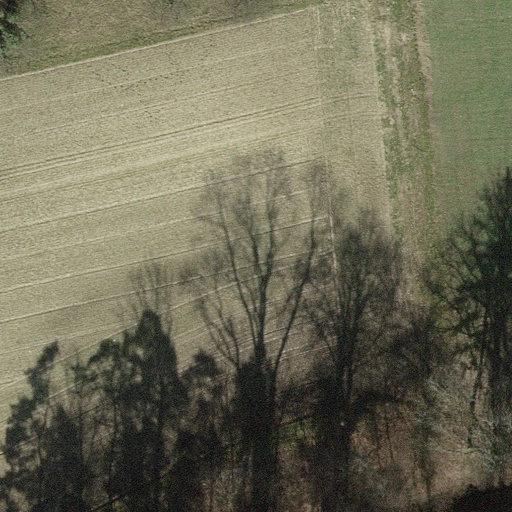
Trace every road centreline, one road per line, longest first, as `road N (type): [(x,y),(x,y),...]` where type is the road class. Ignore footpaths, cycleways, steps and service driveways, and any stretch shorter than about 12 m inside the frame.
road 1 (track): [(511,339),(437,340),(398,0)]
road 2 (track): [(344,511),(511,477)]
